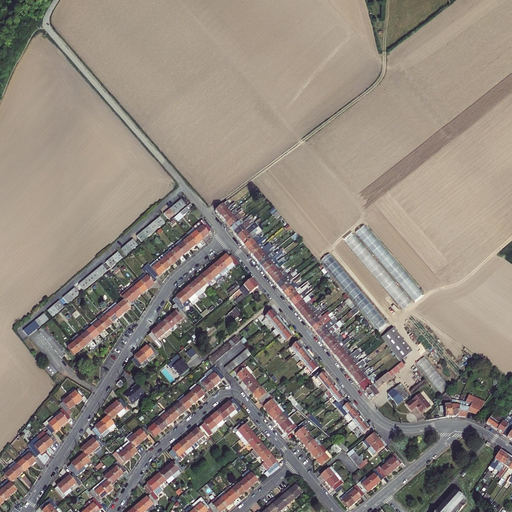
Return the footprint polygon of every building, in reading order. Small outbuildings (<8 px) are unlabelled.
[(186,206),(181,200),(175,205),(180,211),(186,206)] [(231,206),(227,202),(223,205),(215,211),(219,216),(231,206)] [(180,211),(175,205),(170,210),(175,216),(179,212),(180,211)] [(190,205),(180,213),(183,216),(193,208),(190,205)] [(234,211),(231,206),(219,216),(222,220),(230,214),(234,211)] [(175,216),(170,210),(164,215),(169,220),(175,216)] [(238,215),(234,211),(230,214),(222,220),(226,225),(238,215)] [(241,220),(238,215),(226,225),(230,229),(241,220)] [(237,238),(254,224),(252,221),(257,217),(256,215),(249,221),(233,233),(237,238)] [(160,218),(154,223),(159,228),(160,228),(165,224),(160,218)] [(243,222),(241,220),(230,229),(233,233),(249,221),(247,219),(243,222)] [(196,232),(202,240),(209,234),(208,233),(211,231),(202,220),(193,228),(196,232)] [(400,273),(403,270),(363,222),(354,229),(395,278),(400,273)] [(159,228),(154,223),(148,227),(153,233),(154,233),(159,228)] [(240,242),(257,228),(254,224),(237,238),(240,242)] [(153,233),(148,227),(143,232),(147,238),(153,233)] [(258,235),(262,231),(258,227),(257,228),(240,242),(244,246),(258,235)] [(147,238),(143,232),(137,237),(142,243),(147,238)] [(190,237),(196,245),(202,240),(196,232),(190,237)] [(353,233),(345,240),(359,258),(362,256),(366,261),(365,262),(382,283),(385,281),(386,282),(391,278),(367,248),(366,249),(353,233)] [(381,234),(378,237),(405,267),(409,263),(406,260),(410,257),(389,233),(384,237),(381,234)] [(181,240),(190,250),(196,245),(190,237),(187,235),(181,240)] [(262,235),(260,237),(258,235),(244,246),(247,251),(263,238),(264,237),(262,235)] [(261,243),(265,240),(263,238),(247,251),(251,255),(262,246),(263,245),(261,243)] [(138,246),(133,240),(127,245),(132,251),(138,246)] [(175,245),(183,256),(190,250),(181,240),(175,245)] [(269,244),(264,248),(262,246),(251,255),(255,259),(271,246),(269,244)] [(132,251),(127,245),(121,250),(126,256),(132,251)] [(171,253),(177,261),(183,256),(175,245),(168,250),(169,251),(171,253)] [(273,248),(274,247),(272,245),(271,246),(255,259),(258,264),(273,252),(275,250),(273,248)] [(279,251),(275,254),(273,252),(258,264),(262,268),(280,253),(281,253),(282,252),(280,250),(279,251)] [(122,259),(118,253),(112,258),(117,264),(122,259)] [(164,258),(171,266),(177,261),(171,253),(164,258)] [(265,273),(278,262),(276,260),(282,255),(281,253),(280,253),(262,268),(265,273)] [(330,273),(338,268),(329,254),(321,259),(330,273)] [(235,267),(239,264),(231,256),(228,258),(226,255),(219,261),(228,271),(235,266),(235,267)] [(156,261),(165,271),(171,266),(164,258),(162,256),(156,261)] [(117,264),(112,258),(106,263),(111,269),(117,264)] [(280,267),(286,262),(283,258),(278,262),(265,273),(269,277),(280,267)] [(145,267),(155,279),(158,276),(158,277),(165,271),(156,261),(150,266),(148,264),(145,267)] [(228,271),(219,261),(213,266),(222,277),(228,271)] [(222,277),(213,266),(207,271),(213,279),(216,282),(222,277)] [(141,282),(147,290),(154,284),(153,284),(156,281),(155,279),(145,267),(141,270),(145,274),(139,280),(141,282)] [(284,272),(280,267),(269,277),(272,281),(283,273),(284,272)] [(207,284),(213,279),(207,271),(201,277),(207,284)] [(288,276),(284,272),(283,273),(272,281),(276,286),(288,276)] [(291,280),(293,279),(290,274),(288,276),(276,286),(279,290),(291,280)] [(194,282),(203,292),(203,293),(210,287),(207,284),(201,277),(194,282)] [(300,277),(293,283),(291,280),(279,290),(283,294),(296,284),(302,279),(300,277)] [(93,284),(88,278),(84,280),(89,286),(90,286),(93,284)] [(350,296),(379,333),(388,325),(366,297),(363,299),(360,295),(359,295),(355,289),(356,288),(348,278),(346,280),(347,282),(342,286),(345,290),(349,286),(352,289),(349,291),(352,294),(350,296)] [(252,292),(256,289),(258,287),(251,279),(239,290),(243,295),(236,300),(237,301),(239,303),(252,292)] [(135,287),(141,295),(147,290),(141,282),(135,287)] [(188,287),(197,298),(203,292),(194,282),(188,287)] [(287,299),(299,288),(296,284),(283,294),(287,299)] [(126,290),(135,300),(141,295),(135,287),(133,285),(126,290)] [(306,286),(301,290),(299,288),(287,299),(290,303),(303,293),(307,289),(308,288),(306,286)] [(182,292),(191,303),(197,298),(188,287),(182,292)] [(305,295),(309,291),(307,289),(303,293),(290,303),(294,307),(307,297),(305,295)] [(124,301),(128,306),(135,300),(126,290),(120,296),(124,301)] [(76,297),(71,291),(68,294),(73,300),(76,297)] [(191,303),(182,292),(175,298),(176,298),(172,301),(176,304),(181,311),(191,303)] [(73,300),(68,294),(63,299),(67,305),(73,300)] [(294,307),(297,312),(311,300),(309,298),(308,299),(307,297),(294,307)] [(313,303),(316,300),(314,298),(311,300),(297,312),(301,316),(312,307),(314,305),(313,303)] [(124,301),(118,306),(124,314),(131,309),(128,306),(124,301)] [(64,308),(59,302),(53,307),(58,313),(58,312),(64,308)] [(109,309),(118,319),(124,314),(118,306),(115,303),(109,309)] [(181,311),(176,304),(172,307),(176,312),(170,317),(176,324),(186,317),(181,311)] [(58,313),(53,307),(47,312),(52,318),(58,313)] [(301,316),(305,321),(316,311),(312,307),(301,316)] [(241,315),(236,308),(232,311),(238,318),(241,315)] [(103,314),(112,324),(118,319),(109,309),(103,314)] [(209,313),(206,310),(200,315),(203,318),(209,313)] [(232,311),(226,316),(231,323),(238,318),(232,311)] [(272,311),(265,317),(270,323),(277,318),(272,311)] [(320,315),(316,311),(305,321),(308,325),(319,316),(320,315)] [(328,312),(321,318),(319,316),(308,325),(312,329),(329,315),(328,312)] [(331,321),(334,318),(331,313),(329,315),(312,329),(315,334),(331,321)] [(96,319),(105,330),(112,324),(103,314),(96,319)] [(42,325),(48,320),(43,315),(37,320),(42,325)] [(163,322),(170,330),(176,324),(170,317),(163,322)] [(270,323),(275,330),(282,324),(277,318),(270,323)] [(92,327),(99,335),(105,330),(96,319),(90,324),(92,327)] [(319,338),(335,325),(331,321),(315,334),(319,338)] [(334,333),(342,326),(339,321),(335,325),(319,338),(322,342),(334,333)] [(164,335),(166,338),(172,332),(170,330),(163,322),(157,327),(164,335)] [(275,330),(272,332),(276,337),(279,334),(280,336),(287,330),(282,324),(275,330)] [(86,333),(93,340),(99,335),(92,327),(86,333)] [(151,333),(148,336),(158,348),(161,345),(157,340),(164,335),(157,327),(151,333)] [(381,338),(400,362),(412,352),(392,329),(381,338)] [(287,330),(280,336),(285,343),(293,337),(287,330)] [(80,338),(86,345),(93,340),(86,333),(80,338)] [(337,337),(334,333),(322,342),(326,347),(337,337)] [(74,343),(80,351),(86,345),(80,338),(77,335),(71,340),(74,343)] [(201,336),(193,342),(195,344),(203,338),(201,336)] [(329,351),(340,342),(341,341),(337,337),(326,347),(329,351)] [(344,346),(350,341),(348,338),(342,343),(341,341),(340,342),(329,351),(333,355),(344,346)] [(74,343),(67,348),(74,356),(80,351),(74,343)] [(296,355),(303,349),(298,343),(290,348),(291,349),(289,351),(292,355),(294,353),(296,355)] [(140,352),(149,362),(155,357),(158,355),(150,345),(147,347),(140,352)] [(348,350),(344,346),(333,355),(337,360),(344,353),(348,350)] [(301,361),(308,355),(303,349),(296,355),(292,358),(297,364),(301,361)] [(352,354),(348,350),(344,353),(337,360),(340,364),(352,354)] [(355,359),(361,355),(357,350),(340,364),(344,369),(352,362),(354,360),(355,359)] [(149,363),(149,362),(140,352),(134,357),(134,358),(131,361),(138,369),(141,366),(143,368),(149,363)] [(308,355),(301,361),(306,367),(313,362),(308,355)] [(171,369),(173,368),(180,376),(189,369),(177,356),(171,361),(172,362),(168,366),(171,369)] [(425,356),(416,363),(440,393),(448,386),(425,356)] [(363,367),(366,365),(363,362),(366,360),(365,358),(359,363),(359,364),(347,373),(351,377),(363,367)] [(359,363),(355,359),(354,360),(352,362),(344,369),(347,373),(359,364),(359,363)] [(303,370),(308,377),(318,368),(313,362),(306,367),(303,370)] [(243,363),(234,371),(237,375),(237,376),(242,382),(250,376),(253,373),(247,367),(244,364),(243,363)] [(378,388),(404,367),(401,363),(380,380),(364,393),(371,401),(378,395),(376,392),(375,391),(378,388)] [(224,378),(215,367),(204,376),(205,377),(214,387),(221,382),(220,381),(224,378)] [(368,368),(365,370),(363,367),(351,377),(355,382),(365,373),(368,371),(369,370),(368,368)] [(322,375),(320,372),(311,379),(313,382),(314,381),(319,387),(329,380),(323,373),(322,375)] [(368,378),(366,375),(365,373),(355,382),(358,386),(368,378)] [(250,376),(242,382),(247,388),(255,382),(250,376)] [(375,381),(374,382),(371,379),(372,378),(371,377),(370,376),(368,378),(358,386),(364,393),(380,380),(379,378),(375,381)] [(214,387),(205,377),(196,385),(204,395),(207,392),(208,393),(214,387)] [(329,380),(319,387),(324,394),(334,386),(329,380)] [(255,382),(247,388),(253,395),(260,388),(255,382)] [(144,394),(136,385),(131,389),(132,391),(130,392),(125,396),(132,405),(144,394)] [(192,393),(198,401),(205,395),(204,395),(196,385),(189,390),(192,393)] [(387,394),(397,406),(408,397),(403,391),(399,385),(387,394)] [(334,386),(324,394),(330,400),(333,397),(339,392),(334,386)] [(260,388),(253,395),(258,401),(261,404),(270,396),(268,393),(262,387),(260,388)] [(82,399),(85,397),(79,390),(69,397),(75,405),(82,400),(82,399)] [(333,397),(340,406),(346,401),(344,399),(339,392),(333,397)] [(446,396),(446,395),(447,393),(445,392),(439,399),(441,401),(443,398),(446,396)] [(185,398),(192,406),(198,401),(192,393),(185,398)] [(419,394),(406,405),(411,411),(416,407),(422,414),(430,407),(419,394)] [(264,407),(263,407),(269,414),(279,405),(273,399),(274,398),(271,395),(270,396),(261,404),(264,407)] [(179,403),(186,411),(192,406),(185,398),(183,396),(177,401),(179,403)] [(468,412),(477,416),(485,404),(468,396),(465,404),(460,402),(459,406),(458,414),(458,417),(465,418),(468,412)] [(72,414),(69,411),(75,405),(69,397),(59,405),(63,409),(68,416),(72,414)] [(295,407),(298,405),(293,399),(290,401),(295,407)] [(231,418),(241,410),(233,400),(229,402),(223,408),(229,415),(231,418)] [(460,402),(452,400),(450,405),(451,417),(455,417),(455,416),(458,414),(459,406),(460,402)] [(344,418),(353,410),(348,404),(346,401),(340,406),(336,409),(344,418)] [(117,415),(119,418),(126,412),(117,402),(110,407),(117,415)] [(173,409),(179,416),(186,411),(179,403),(173,409)] [(279,405),(269,414),(274,420),(284,412),(279,405)] [(440,412),(444,412),(445,418),(451,417),(450,405),(444,406),(440,407),(440,412)] [(107,417),(110,420),(117,415),(110,407),(104,413),(107,417)] [(223,421),(229,415),(223,408),(216,413),(223,421)] [(70,419),(68,416),(63,409),(53,417),(61,427),(68,422),(67,422),(70,419)] [(167,414),(173,422),(179,416),(173,409),(167,414)] [(353,410),(344,418),(349,425),(359,417),(353,410)] [(158,417),(167,427),(173,422),(167,414),(164,411),(158,416),(158,417)] [(284,412),(274,420),(279,426),(289,418),(284,412)] [(210,418),(219,428),(225,423),(223,421),(216,413),(210,418)] [(497,431),(503,421),(493,414),(486,424),(497,431)] [(506,437),(511,427),(511,419),(507,416),(505,418),(503,421),(497,431),(506,437)] [(43,425),(48,431),(51,435),(54,432),(55,433),(61,427),(53,417),(52,417),(43,425)] [(110,420),(107,417),(101,422),(107,430),(109,433),(116,427),(110,420)] [(158,417),(152,422),(154,425),(161,432),(167,427),(158,417)] [(349,425),(348,426),(353,432),(357,428),(364,423),(359,417),(349,425)] [(209,436),(219,428),(210,418),(204,424),(201,427),(209,436)] [(284,433),(285,433),(288,436),(293,432),(297,427),(295,424),(289,418),(279,426),(284,433)] [(97,437),(98,438),(107,430),(101,422),(94,428),(95,428),(92,431),(97,437)] [(242,422),(233,431),(241,440),(251,432),(245,425),(242,422)] [(295,435),(300,441),(308,435),(310,433),(305,427),(305,426),(303,423),(297,427),(293,432),(295,435)] [(364,423),(357,428),(363,435),(369,429),(364,423)] [(161,432),(154,425),(148,430),(154,438),(161,432)] [(134,435),(140,443),(147,438),(147,437),(150,435),(144,427),(134,435)] [(209,437),(209,436),(201,427),(198,429),(197,429),(191,434),(200,445),(209,437)] [(39,439),(47,449),(54,444),(53,444),(56,441),(51,435),(48,431),(39,439)] [(251,432),(241,440),(246,446),(248,444),(256,438),(251,432)] [(128,442),(134,449),(140,443),(134,435),(132,433),(125,438),(128,442)] [(193,450),(200,445),(191,434),(185,440),(193,450)] [(373,434),(363,442),(368,449),(378,441),(373,434)] [(305,448),(313,441),(308,435),(300,441),(305,448)] [(93,452),(95,454),(101,449),(101,448),(104,446),(98,438),(97,437),(94,439),(93,439),(87,444),(93,452)] [(248,444),(254,451),(261,444),(256,438),(248,444)] [(40,455),(47,449),(39,439),(32,445),(31,443),(28,446),(30,449),(37,457),(40,454),(40,455)] [(311,454),(321,445),(316,439),(313,441),(305,448),(311,454)] [(185,440),(178,445),(187,455),(193,450),(185,440)] [(368,449),(373,456),(384,447),(378,441),(368,449)] [(122,447),(131,458),(137,453),(134,449),(128,442),(122,447)] [(337,445),(346,452),(348,450),(339,443),(337,445)] [(84,454),(87,457),(93,452),(87,444),(80,450),(84,454)] [(251,453),(256,459),(259,457),(266,451),(261,444),(254,451),(251,453)] [(187,455),(178,445),(172,450),(172,451),(169,453),(175,461),(177,463),(187,455)] [(316,460),(326,452),(321,445),(311,454),(316,460)] [(335,445),(331,448),(337,454),(341,450),(335,445)] [(112,455),(117,461),(121,466),(124,463),(124,464),(131,458),(122,447),(112,455)] [(37,457),(30,449),(21,457),(23,460),(29,468),(36,462),(34,460),(37,457)] [(259,457),(264,463),(272,457),(266,451),(259,457)] [(316,460),(321,467),(332,458),(326,451),(326,452),(316,460)] [(489,467),(494,470),(505,454),(500,451),(499,453),(489,467)] [(77,459),(85,469),(92,464),(87,457),(84,454),(77,459)] [(402,463),(394,454),(385,462),(393,472),(399,466),(402,463)] [(500,471),(509,457),(505,454),(494,470),(492,472),(491,474),(490,476),(492,478),(497,471),(499,472),(500,471)] [(264,463),(262,465),(267,471),(267,472),(269,475),(279,466),(277,463),(272,457),(264,463)] [(499,477),(502,479),(511,463),(511,459),(509,457),(500,471),(503,473),(501,475),(499,477)] [(73,474),(76,477),(85,469),(77,459),(71,465),(68,468),(73,474)] [(23,460),(17,465),(23,473),(29,468),(23,460)] [(110,472),(117,480),(123,475),(123,474),(126,472),(121,466),(117,461),(114,464),(117,467),(110,472)] [(166,469),(172,476),(174,479),(184,471),(177,463),(175,461),(172,463),(166,469)] [(385,462),(375,470),(383,479),(386,477),(387,477),(393,472),(385,462)] [(10,470),(17,478),(23,473),(17,465),(15,463),(9,468),(10,470)] [(511,476),(511,473),(511,463),(502,479),(500,482),(502,484),(508,474),(511,476)] [(331,467),(320,476),(326,482),(336,473),(331,467)] [(166,482),(172,476),(166,469),(159,474),(166,482)] [(10,470),(4,476),(8,480),(10,483),(17,478),(10,470)] [(372,473),(374,475),(367,480),(374,488),(380,482),(383,479),(375,470),(372,473)] [(105,479),(110,486),(117,480),(110,472),(104,478),(105,479)] [(490,476),(491,474),(488,472),(483,479),(486,481),(490,476)] [(336,473),(326,482),(331,489),(331,488),(334,492),(340,486),(343,484),(341,481),(342,480),(336,473)] [(63,481),(70,489),(76,484),(78,486),(81,483),(76,477),(73,474),(70,476),(63,481)] [(153,479),(159,487),(166,482),(159,474),(153,479)] [(258,482),(251,474),(245,480),(251,487),(258,482)] [(365,477),(356,486),(364,495),(367,493),(374,488),(367,480),(365,477)] [(98,484),(107,495),(114,490),(110,486),(105,479),(98,484)] [(162,490),(159,487),(153,479),(147,485),(144,488),(150,495),(153,499),(157,496),(156,496),(162,490)] [(10,483),(8,480),(1,486),(10,496),(17,491),(10,483)] [(238,485),(245,493),(251,487),(245,480),(238,485)] [(54,490),(62,499),(71,491),(70,489),(63,481),(57,487),(54,490)] [(230,487),(239,498),(245,493),(238,485),(236,482),(230,487)] [(94,499),(99,505),(102,502),(101,500),(107,495),(98,484),(89,493),(94,499)] [(10,496),(1,486),(0,486),(0,496),(4,502),(10,496)] [(285,489),(295,500),(302,493),(296,486),(292,489),(289,486),(285,489)] [(340,486),(334,492),(336,494),(343,489),(340,486)] [(346,494),(355,504),(361,498),(364,495),(356,486),(346,493),(346,494)] [(224,493),(232,503),(239,498),(230,487),(224,493)] [(287,506),(295,500),(285,489),(282,492),(284,496),(280,499),(287,506)] [(437,510),(435,511),(458,511),(467,504),(465,502),(454,492),(445,502),(437,510)] [(217,498),(226,508),(232,503),(224,493),(217,498)] [(340,499),(348,509),(355,504),(346,494),(340,499)] [(147,498),(140,503),(147,511),(150,511),(155,508),(158,505),(153,499),(150,495),(147,498)] [(191,506),(196,511),(207,511),(212,511),(208,506),(201,498),(191,506)] [(221,511),(226,508),(217,498),(211,503),(211,504),(208,506),(212,511),(221,511)] [(42,511),(54,511),(58,509),(50,499),(40,508),(42,511)] [(87,509),(88,511),(99,511),(100,511),(99,511),(102,509),(99,505),(94,499),(84,507),(87,509)] [(270,502),(278,511),(280,511),(287,506),(280,499),(277,502),(274,499),(270,502)] [(265,511),(278,511),(270,502),(266,505),(269,508),(265,511)] [(134,508),(137,511),(145,511),(147,511),(140,503),(134,508)]
